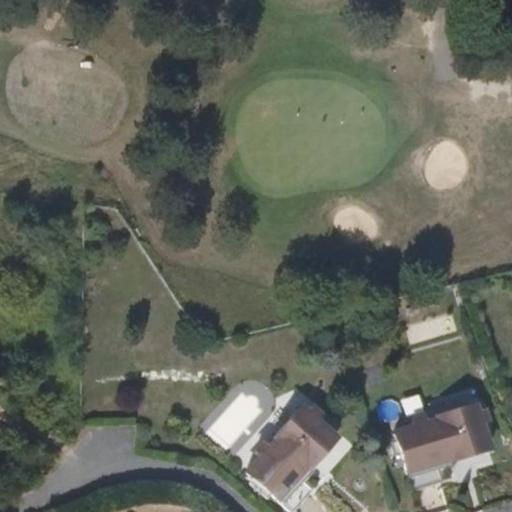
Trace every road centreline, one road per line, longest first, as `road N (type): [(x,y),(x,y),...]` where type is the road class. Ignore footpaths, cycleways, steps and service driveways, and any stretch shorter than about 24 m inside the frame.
road 1 (unclassified): [(29,511),(105,477),(185,481),(239,511)]
road 2 (track): [(105,477),(0,414)]
